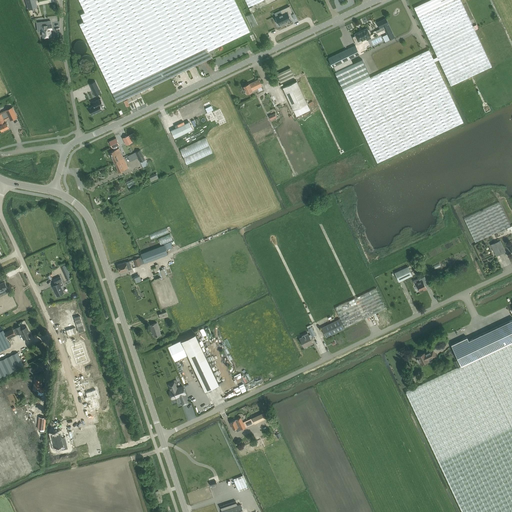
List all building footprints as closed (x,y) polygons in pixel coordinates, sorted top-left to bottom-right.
[(35,0),(25,0),(28,10),(37,7),(35,0)] [(78,0),(85,12),(80,14),(83,21),(79,23),(117,102),(126,98),(211,57),(209,52),(209,51),(210,51),(250,32),(234,0),(78,0)] [(480,44),(474,31),(469,20),(470,20),(460,0),(429,0),(414,7),(418,16),(429,39),(439,63),(450,86),(473,76),(491,67),(480,44)] [(276,20),(275,20),(277,24),(278,23),(279,25),(280,25),(280,26),(283,24),(283,23),(291,19),(289,14),(292,12),(289,6),(280,10),(282,14),(275,17),(276,20)] [(276,25),(271,11),(269,12),(269,10),(262,13),(267,28),(276,25)] [(246,16),(252,27),(257,25),(252,14),(246,16)] [(384,26),(391,39),(395,37),(386,18),(377,23),(379,28),(384,26)] [(43,37),(50,36),(49,33),(51,33),(50,29),(52,29),(51,21),(47,22),(47,25),(37,26),(38,31),(42,31),(43,37)] [(362,42),(361,40),(370,36),(369,34),(370,33),(369,30),(368,30),(367,28),(355,34),(355,36),(353,37),(356,45),(362,42)] [(332,67),(360,54),(355,45),(328,58),(332,67)] [(463,122),(429,50),(343,90),(377,163),(463,122)] [(343,90),(370,77),(362,59),(335,72),(343,90)] [(277,75),(281,83),(295,77),(290,68),(277,75)] [(261,89),(260,87),(262,86),(259,80),(249,84),(244,86),(247,94),(252,91),(258,88),(260,90),(261,89)] [(89,84),(92,91),(95,89),(97,94),(100,93),(95,82),(89,84)] [(297,82),(283,88),(294,111),(308,104),(297,82)] [(103,105),(100,99),(92,102),(94,106),(88,108),(91,115),(102,110),(101,106),(103,105)] [(9,118),(10,121),(17,117),(12,107),(5,111),(9,118)] [(295,114),(297,118),(311,113),(309,108),(295,114)] [(473,109),(471,109),(474,118),(481,116),(479,112),(475,113),(473,109)] [(218,121),(224,119),(220,110),(214,113),(218,121)] [(9,118),(5,111),(1,113),(0,113),(0,127),(2,131),(9,127),(6,122),(6,123),(5,120),(9,118)] [(189,122),(171,131),(174,138),(193,129),(189,122)] [(132,142),(129,135),(123,138),(126,145),(132,142)] [(116,138),(109,142),(112,148),(119,145),(116,138)] [(205,138),(180,150),(187,165),(212,153),(205,138)] [(119,149),(110,153),(114,163),(123,158),(121,153),(119,149)] [(140,162),(145,160),(140,150),(128,156),(130,161),(138,158),(140,162)] [(123,158),(114,163),(119,172),(128,168),(123,158)] [(136,185),(134,179),(127,182),(129,188),(136,185)] [(475,242),(511,226),(500,202),(464,218),(475,242)] [(505,252),(500,241),(491,245),(496,256),(505,252)] [(164,246),(155,249),(141,254),(145,264),(167,255),(164,246)] [(129,261),(117,265),(120,273),(132,269),(129,261)] [(66,265),(61,267),(64,275),(69,274),(70,273),(66,265)] [(412,276),(408,267),(395,273),(399,282),(412,276)] [(53,280),(54,282),(56,285),(52,287),(57,296),(64,293),(60,286),(63,284),(60,277),(53,280)] [(424,277),(419,279),(418,278),(413,281),(415,284),(417,284),(419,288),(418,288),(420,292),(426,289),(424,283),(427,282),(424,277)] [(345,328),(385,309),(376,289),(335,308),(345,328)] [(83,316),(77,317),(82,332),(87,330),(83,316)] [(326,337),(344,328),(340,319),(321,328),(326,337)] [(511,511),(511,319),(469,340),(467,337),(451,345),(461,366),(406,392),(462,511),(511,511)] [(152,331),(154,337),(161,335),(157,323),(150,325),(151,328),(150,328),(152,332),(152,331)] [(13,329),(4,332),(2,328),(0,328),(0,351),(8,348),(8,347),(14,345),(10,338),(21,333),(24,339),(31,336),(27,327),(25,327),(25,326),(22,328),(21,326),(13,330),(13,329)] [(310,335),(309,335),(308,334),(307,333),(302,336),(302,337),(299,339),(304,348),(313,344),(310,338),(312,338),(310,335)] [(204,391),(219,384),(195,334),(181,341),(204,391)] [(80,344),(70,348),(73,356),(83,353),(80,344)] [(420,362),(421,364),(428,361),(428,360),(436,356),(433,350),(425,354),(424,353),(417,356),(418,359),(417,359),(417,360),(418,362),(419,362),(420,362)] [(0,361),(0,378),(23,367),(23,368),(25,368),(18,353),(0,361)] [(83,353),(73,356),(75,365),(86,361),(83,353)] [(35,379),(34,387),(39,387),(38,392),(43,392),(44,388),(42,387),(42,384),(41,384),(42,379),(35,379)] [(171,395),(171,396),(171,398),(172,398),(172,399),(179,396),(183,405),(187,403),(184,395),(185,394),(183,387),(180,388),(179,387),(177,389),(174,382),(168,385),(171,391),(170,392),(170,393),(170,395),(171,395)] [(40,447),(41,443),(28,411),(25,410),(13,415),(0,383),(0,428),(4,430),(4,434),(6,431),(8,432),(10,431),(10,435),(16,432),(32,470),(37,468),(36,459),(41,457),(37,447),(40,447)] [(85,397),(84,397),(85,402),(86,402),(89,410),(96,408),(93,399),(97,397),(95,390),(84,393),(85,397)] [(270,417),(267,411),(263,413),(252,418),(255,424),(266,419),(270,417)] [(237,432),(245,428),(243,424),(241,418),(230,423),(233,430),(235,429),(237,432)] [(86,431),(73,434),(75,442),(82,441),(83,444),(94,441),(93,435),(87,436),(86,431)] [(61,433),(52,435),(55,447),(60,445),(61,449),(68,447),(65,436),(62,437),(61,433)] [(224,440),(189,451),(189,457),(196,481),(203,482),(205,482),(210,482),(211,486),(216,484),(216,482),(217,482),(232,477),(226,477),(224,477),(222,471),(222,467),(222,466),(226,465),(230,465),(229,463),(234,461),(234,458),(232,458),(231,455),(231,454),(227,440),(224,440)] [(241,490),(243,481),(233,478),(231,487),(241,490)] [(243,511),(242,509),(241,504),(237,505),(236,501),(220,506),(222,511),(243,511)]
